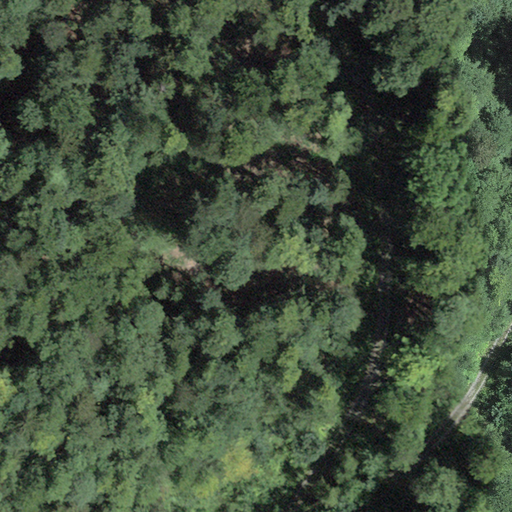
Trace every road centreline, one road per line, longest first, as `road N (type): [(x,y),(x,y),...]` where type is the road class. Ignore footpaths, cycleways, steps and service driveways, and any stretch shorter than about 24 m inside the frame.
road 1 (track): [(293,511),(372,386),(393,215),(365,75),(329,0)]
road 2 (track): [(511,312),(442,431),(369,511)]
